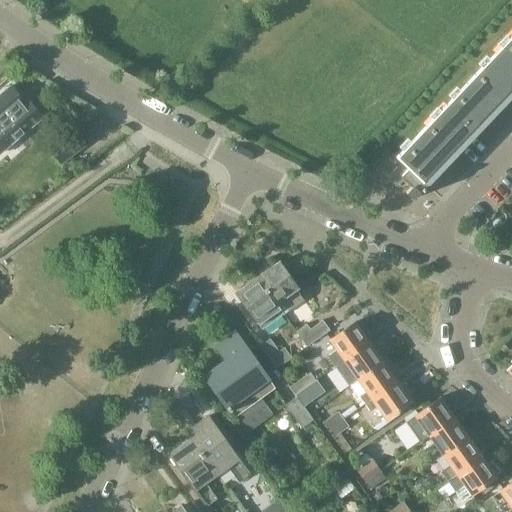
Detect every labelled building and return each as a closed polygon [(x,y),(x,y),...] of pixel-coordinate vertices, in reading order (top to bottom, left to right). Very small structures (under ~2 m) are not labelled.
[(511,35),(396,157),(408,168),(400,177),(412,187),(407,192),(414,199),(418,194),(419,194),(422,191),(423,193),(426,190),(424,188),(427,185),(426,185),(511,94),(511,35)] [(0,151),(41,117),(26,99),(23,102),(10,86),(0,94),(0,151)] [(73,147),(85,137),(77,126),(48,148),(60,163),(76,151),(73,147)] [(257,276),(285,314),(306,298),(298,288),(300,287),(279,259),(257,276)] [(285,314),(257,276),(234,292),(255,320),(256,319),(263,329),(285,314)] [(306,324),(296,332),(306,346),(329,330),(322,320),(309,329),(306,324)] [(342,359),(368,341),(354,322),(328,340),(335,350),(327,355),(334,366),(342,360),(342,359)] [(228,355),(203,374),(229,410),(230,409),(234,414),(240,423),(265,405),(260,397),(273,387),(234,331),(219,342),(228,355)] [(269,339),(259,346),(276,368),(290,357),(283,348),(278,351),(269,339)] [(342,360),(355,380),(386,358),(379,347),(375,350),(368,341),(342,359),(342,360)] [(358,396),(363,403),(396,380),(390,372),(394,369),(386,358),(355,380),(364,393),(358,396)] [(309,373),(294,383),(297,388),(299,391),(315,380),(309,373)] [(320,388),(315,380),(299,391),(304,398),(320,388)] [(411,401),(396,380),(363,403),(369,412),(376,407),(384,420),(411,401)] [(312,420),(296,397),(284,405),(301,428),(312,420)] [(439,397),(405,422),(419,442),(427,436),(453,417),(439,397)] [(322,423),(327,429),(342,418),(338,412),(322,423)] [(190,436),(215,472),(226,464),(238,480),(248,473),(207,415),(192,426),(196,432),(190,436)] [(441,456),(472,434),(465,425),(461,428),(453,417),(427,436),(441,456)] [(342,418),(327,429),(332,437),(348,426),(342,418)] [(472,434),(441,456),(448,466),(440,471),(447,481),(482,457),(474,446),(478,443),(472,434)] [(215,472),(190,436),(168,452),(205,503),(215,496),(204,480),(215,472)] [(365,453),(352,464),(356,470),(359,474),(364,481),(379,470),(374,463),(371,459),(370,460),(365,453)] [(482,457),(447,481),(462,501),(496,477),(495,475),(499,472),(491,461),(487,464),(482,457)] [(379,470),(364,481),(370,489),(385,478),(379,470)] [(498,507),(500,511),(509,511),(511,510),(511,481),(499,491),(506,501),(498,507)] [(332,488),(321,497),(327,505),(338,497),(332,488)] [(404,511),(407,510),(401,502),(387,511),(404,511)]
